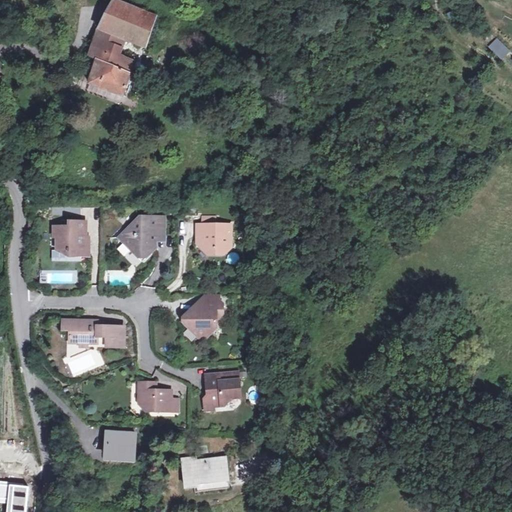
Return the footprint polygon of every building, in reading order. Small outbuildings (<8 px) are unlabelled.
[(101,35),(123,41),(147,48),(156,18),(115,4),(101,35)] [(118,60),(123,41),(101,35),(93,60),(100,64),(115,68),(118,60)] [(136,65),(118,60),(115,68),(100,64),(91,90),(124,101),(136,65)] [(82,78),(80,89),(87,91),(89,79),(82,78)] [(161,234),(171,233),(170,216),(154,216),(154,220),(141,220),(130,231),(129,242),(139,252),(149,251),(155,256),(163,247),(163,240),(161,240),(161,234)] [(86,252),(94,252),(95,236),(92,236),(92,220),(76,220),(76,225),(59,225),(59,237),(62,237),(62,250),(72,251),(71,256),(86,257),(86,252)] [(236,224),(221,224),(208,224),(203,224),(203,234),(206,234),(206,243),(206,247),(214,255),(228,255),(237,246),(236,224)] [(212,294),(206,304),(230,304),(226,294),(212,294)] [(230,304),(206,304),(205,312),(195,312),(191,315),(191,324),(204,338),(210,333),(218,332),(224,328),(224,320),(230,314),(230,304)] [(91,341),(91,343),(102,344),(102,337),(110,338),(109,348),(128,348),(128,326),(102,325),(102,321),(67,320),(67,332),(74,332),(74,342),(82,343),(82,340),(91,341)] [(216,406),(216,408),(227,408),(231,400),(246,399),(244,374),(209,375),(211,394),(207,400),(207,406),(216,406)] [(175,413),(175,401),(175,392),(160,391),(159,383),(144,383),(142,406),(149,406),(149,412),(175,413)] [(216,406),(207,406),(208,414),(217,413),(216,408),(216,406)] [(105,457),(136,458),(137,438),(106,435),(105,457)] [(213,482),(215,492),(231,491),(226,454),(198,457),(199,469),(188,470),(190,485),(199,484),(213,482)] [(136,458),(105,457),(104,464),(136,466),(136,458)] [(24,484),(0,481),(0,504),(10,505),(8,511),(29,511),(30,488),(24,487),(24,484)] [(213,482),(199,484),(200,494),(215,492),(213,482)]
